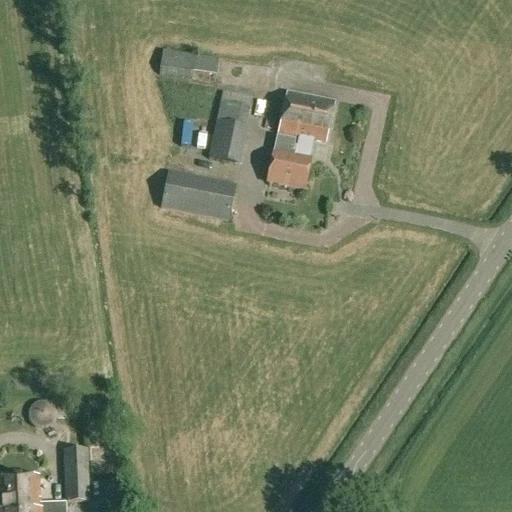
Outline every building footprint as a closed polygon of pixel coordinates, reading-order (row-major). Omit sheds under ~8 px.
[(162,53),(159,77),(191,82),(192,74),(215,77),(218,61),(162,53)] [(220,80),(273,84),(275,63),(221,58),(220,80)] [(244,161),(250,96),(222,93),(216,159),(244,161)] [(274,152),(267,185),(304,193),(314,143),(326,146),(334,105),(287,96),(279,137),(297,141),(296,149),(294,149),(296,142),(277,139),(274,152)] [(161,210),(228,223),(235,188),(168,175),(161,210)] [(63,453),(65,506),(88,505),(86,452),(63,453)] [(0,511),(41,511),(42,510),(40,510),(38,477),(0,479),(0,511)]
